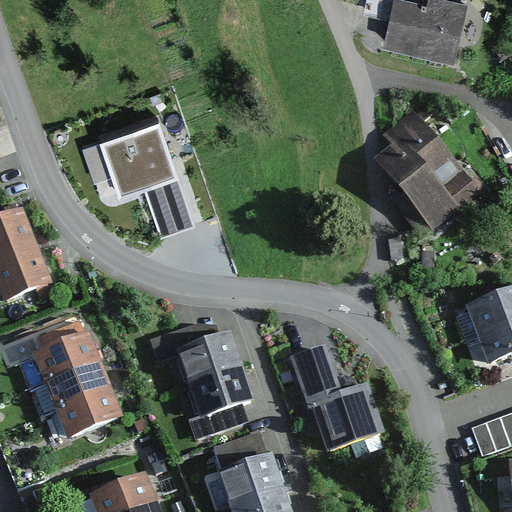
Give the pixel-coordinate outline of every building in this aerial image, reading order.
[(369,0),(365,16),(375,19),(370,38),(383,42),(393,0),(369,0)] [(444,0),(407,0),(398,44),(466,59),(477,7),(444,0)] [(384,152),(439,233),(497,194),(441,113),(384,152)] [(198,222),(162,117),(104,137),(123,191),(139,186),(156,236),(198,222)] [(0,224),(0,263),(34,251),(20,217),(0,224)] [(0,263),(0,282),(7,300),(47,285),(34,251),(0,263)] [(511,304),(473,318),(483,347),(511,337),(511,304)] [(511,373),(511,337),(483,347),(495,379),(511,373)] [(39,358),(49,385),(98,366),(88,339),(39,358)] [(183,356),(193,386),(240,371),(230,341),(183,356)] [(348,402),(333,354),(297,366),(326,459),(394,438),(379,392),(348,402)] [(49,385),(59,411),(108,392),(98,366),(49,385)] [(193,386),(203,416),(250,401),(240,371),(193,386)] [(59,411),(69,437),(118,418),(108,392),(59,411)] [(511,420),(474,435),(483,460),(511,448),(511,420)] [(223,476),(233,507),(280,492),(269,460),(223,476)] [(95,499),(99,511),(140,511),(154,507),(144,480),(95,499)] [(511,511),(511,480),(500,484),(509,511),(511,511)] [(233,507),(234,511),(286,511),(280,492),(233,507)]
